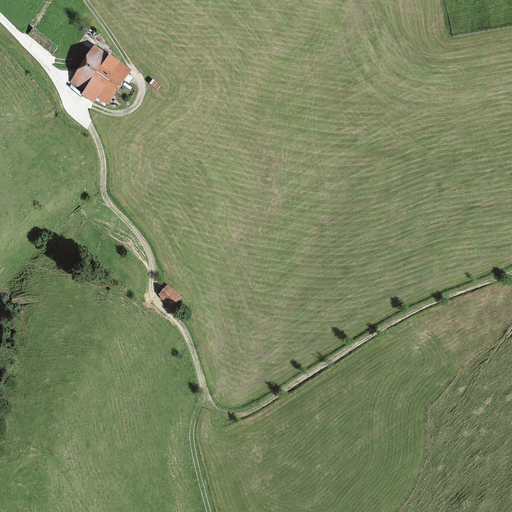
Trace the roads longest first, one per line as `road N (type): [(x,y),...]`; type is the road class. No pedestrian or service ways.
road 1 (track): [(0,16),(90,126),(104,195),(141,239),(152,291),(185,331),(218,417),(238,415),(396,316),(511,271)]
road 2 (track): [(85,0),(135,74),(140,95),(120,113),(69,96)]
road 3 (track): [(5,511),(16,468),(41,455),(58,466),(88,511)]
road 4 (track): [(206,397),(192,436),(209,511)]
